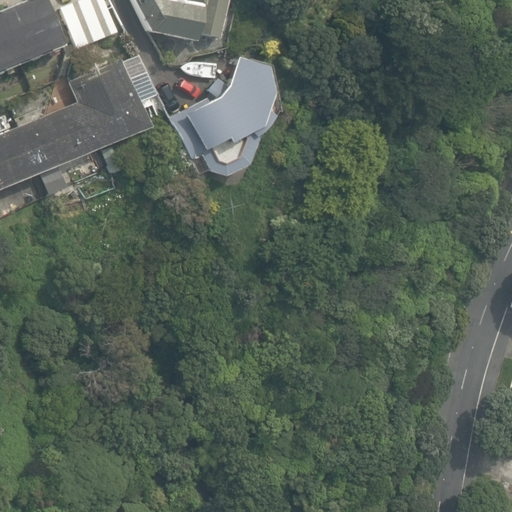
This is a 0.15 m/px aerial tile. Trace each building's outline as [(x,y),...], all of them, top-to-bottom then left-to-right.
[(0,68),(1,69),(2,70),(15,65),(14,63),(25,58),(26,61),(37,56),(36,54),(48,49),(49,52),(62,46),(43,0),(33,0),(0,13),(0,68)] [(78,0),(59,8),(76,48),(115,32),(101,0),(78,0)] [(130,0),(146,33),(191,43),(193,34),(216,38),(224,0),(130,0)] [(151,96),(134,56),(118,62),(117,60),(65,82),(74,103),(0,133),(0,188),(98,148),(109,175),(124,169),(113,141),(146,128),(136,102),(151,96)] [(206,96),(165,119),(187,161),(195,157),(203,172),(217,176),(242,165),(253,139),(257,140),(268,118),(262,112),(267,94),(260,72),(231,62),(222,86),(214,79),(203,91),(206,96)]
